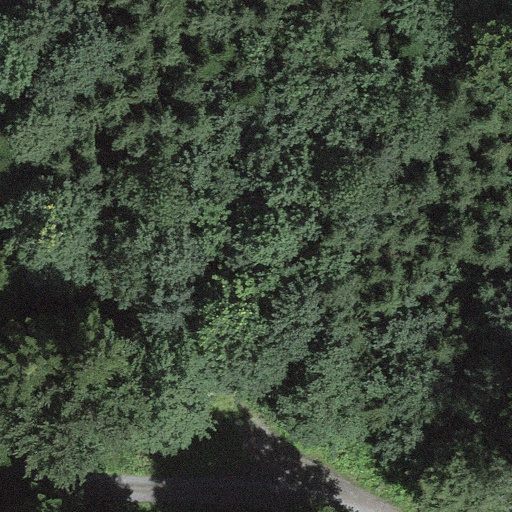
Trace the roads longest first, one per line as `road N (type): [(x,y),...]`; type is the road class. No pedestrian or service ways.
road 1 (track): [(0,215),(382,511)]
road 2 (track): [(359,511),(319,501),(0,475)]
